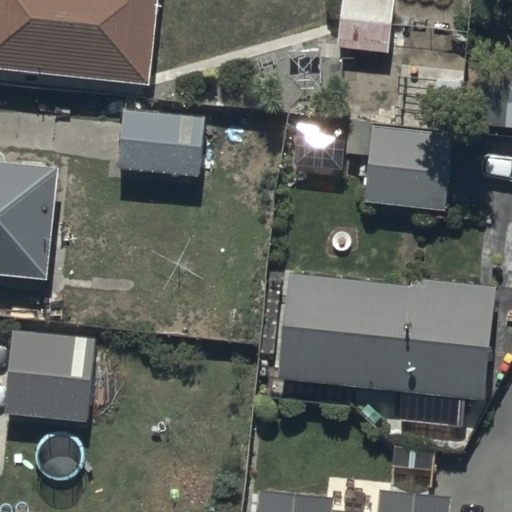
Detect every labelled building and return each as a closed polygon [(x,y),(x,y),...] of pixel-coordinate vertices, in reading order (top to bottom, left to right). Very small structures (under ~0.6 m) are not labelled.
[(0,0),(0,56),(152,70),(157,0),(0,0)] [(395,0),(341,0),(339,40),(393,43),(395,0)] [(122,101),(118,158),(203,164),(207,107),(122,101)] [(458,122),(351,114),(348,147),(375,149),(372,193),(452,199),(458,122)] [(61,153),(0,148),(0,265),(52,269),(61,153)] [(499,276),(291,261),(283,374),(406,383),(404,414),(468,419),(470,388),(491,389),(499,276)] [(95,328),(16,324),(11,415),(90,419),(95,328)] [(448,511),(451,485),(382,479),(380,506),(333,502),(334,486),(264,479),(261,511),(448,511)]
